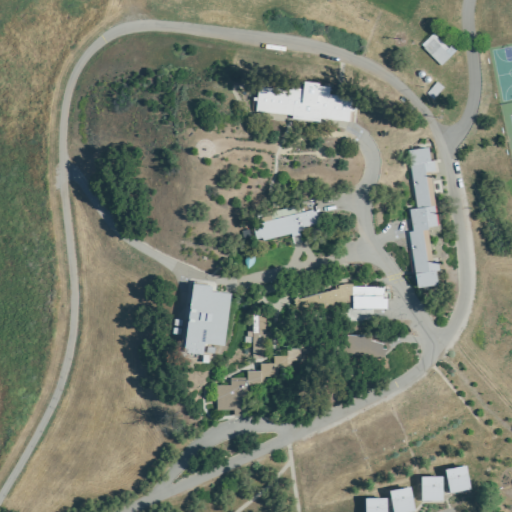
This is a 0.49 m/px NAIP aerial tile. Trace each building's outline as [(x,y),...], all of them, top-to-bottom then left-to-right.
[(434,32),(420,46),(440,67),(454,53),(434,32)] [(256,75),(253,119),(358,127),(361,83),(256,75)] [(427,147),(404,149),(411,205),(402,206),(412,289),(441,285),(438,259),(431,260),(427,228),(437,227),(427,147)] [(250,223),(258,248),(324,228),(317,203),(250,223)] [(258,306),(252,359),(310,338),(386,334),(388,286),(339,283),(258,306)] [(190,284),(180,356),(200,359),(202,344),(227,347),(234,295),(211,292),(212,287),(190,284)] [(384,342),(370,343),(370,335),(344,336),(345,359),(366,359),(366,362),(384,362),(384,342)] [(215,384),(230,384),(230,379),(246,379),(246,370),(261,370),(261,363),(274,363),(274,358),(286,357),(286,350),(300,350),(300,344),(315,344),(315,370),(301,370),(301,375),(288,375),(288,380),(275,380),(276,385),(263,385),(263,396),(250,396),(250,410),(216,410),(215,384)] [(444,470),(448,494),(470,490),(466,466),(444,470)] [(422,479),(421,501),(443,502),(443,480),(422,479)] [(390,493),(392,511),(414,511),(411,490),(390,493)] [(365,500),(364,511),(387,511),(388,501),(365,500)]
